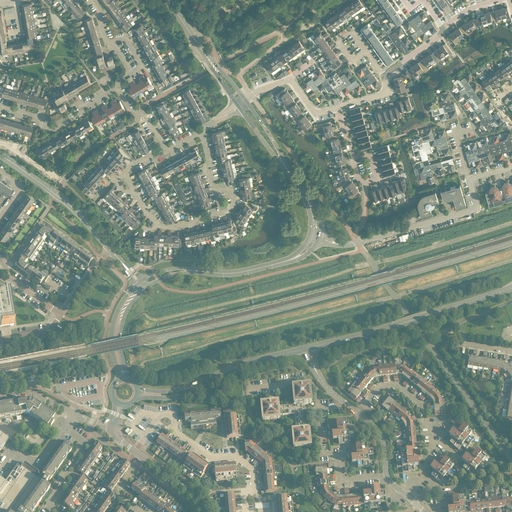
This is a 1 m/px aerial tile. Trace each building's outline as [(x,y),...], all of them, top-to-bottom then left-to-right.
[(73,0),(65,0),(64,2),(63,2),(65,5),(63,7),(64,9),(73,0)] [(70,10),(77,4),(73,0),(64,9),(66,10),(68,8),(70,10)] [(111,0),(106,4),(109,8),(119,1),(118,0),(117,0),(116,1),(114,0),(111,0)] [(359,0),(354,0),(354,1),(359,9),(364,6),(359,0)] [(451,0),(445,0),(440,4),(443,9),(450,3),(452,2),(451,0)] [(109,8),(112,13),(120,7),(118,4),(120,3),(119,1),(109,8)] [(354,1),(349,4),(355,12),(359,9),(354,1)] [(383,8),(386,12),(393,7),(390,2),(383,8)] [(454,8),(450,3),(443,9),(446,13),(454,8)] [(81,8),(77,4),(70,10),(73,13),(71,15),(72,17),(81,8)] [(349,4),(345,7),(351,15),(355,12),(349,4)] [(497,19),(502,18),(498,6),(497,7),(498,9),(494,10),(494,11),(492,11),(495,23),(498,22),(497,19)] [(500,6),(498,6),(502,18),(506,16),(507,19),(510,18),(507,7),(504,8),(504,7),(501,8),(500,6)] [(112,13),(115,17),(126,10),(124,8),(122,10),(120,7),(112,13)] [(345,7),(341,10),(347,18),(351,15),(345,7)] [(386,12),(389,16),(396,11),(393,7),(386,12)] [(81,8),(72,17),(73,18),(75,16),(78,19),(85,12),(81,8)] [(115,17),(118,22),(126,16),(124,13),(126,11),(126,10),(115,17)] [(341,10),(337,13),(343,21),(347,18),(341,10)] [(483,23),(487,22),(484,10),(482,11),(483,11),(482,12),(482,14),(480,14),(480,15),(477,16),(478,17),(476,18),(480,27),(483,26),(483,23)] [(492,23),(495,23),(492,11),(490,12),(489,11),(486,12),(485,10),(484,10),(487,22),(492,21),(492,23)] [(389,16),(392,21),(399,16),(396,11),(389,16)] [(423,11),(414,18),(420,28),(425,24),(422,19),(427,16),(423,11)] [(337,13),(333,16),(339,24),(343,21),(337,13)] [(118,22),(121,26),(132,18),(131,17),(128,19),(126,16),(118,22)] [(333,16),(329,19),(335,27),(339,24),(333,16)] [(399,16),(392,21),(395,25),(403,20),(399,16)] [(83,22),(84,26),(93,23),(92,17),(83,20),(79,21),(80,23),(83,22)] [(478,29),(480,27),(476,18),(474,19),(474,17),(471,19),(471,18),(468,21),(467,18),(465,19),(472,29),(476,26),(478,29)] [(133,20),(132,18),(121,26),(125,31),(133,25),(130,22),(133,20)] [(412,26),(416,31),(420,28),(414,18),(404,25),(408,30),(412,26)] [(330,30),(335,27),(329,19),(324,22),(330,30)] [(468,32),(472,29),(465,19),(464,20),(465,22),(463,24),(463,25),(461,26),(468,36),(470,34),(468,32)] [(425,24),(420,28),(424,32),(429,29),(432,34),(437,30),(430,20),(425,24)] [(82,30),(83,32),(95,28),(93,23),(84,26),(85,29),(82,30)] [(360,29),(364,34),(371,28),(368,24),(360,29)] [(135,31),(136,35),(137,35),(144,30),(141,25),(134,29),(133,28),(128,31),(130,34),(135,31)] [(453,28),(460,38),(464,35),(465,38),(468,36),(461,26),(459,28),(459,27),(456,29),(454,27),(453,28)] [(374,33),(371,28),(364,34),(367,38),(374,33)] [(390,35),(397,44),(402,41),(399,36),(403,33),(400,28),(390,35)] [(428,37),(424,32),(420,28),(416,31),(411,34),(414,39),(419,36),(423,41),(428,37)] [(456,41),(460,38),(453,28),(452,29),(453,31),(450,33),(451,34),(448,35),(455,45),(458,43),(456,41)] [(147,35),(144,30),(137,35),(136,35),(134,36),(135,38),(138,36),(139,40),(147,35)] [(86,40),(86,42),(98,38),(97,33),(87,36),(88,39),(86,40)] [(312,39),(315,43),(323,37),(320,33),(314,37),(313,34),(309,37),(310,40),(312,39)] [(377,37),(374,33),(367,38),(370,42),(377,37)] [(150,40),(147,35),(139,40),(137,41),(138,43),(140,41),(142,44),(142,45),(150,40)] [(315,43),(318,47),(326,41),(323,37),(315,43)] [(380,42),(377,37),(370,42),(373,47),(380,42)] [(407,37),(402,41),(397,44),(404,54),(409,50),(406,46),(410,42),(407,37)] [(143,46),(145,49),(153,45),(150,40),(142,45),(142,44),(140,46),(141,48),(143,46)] [(299,40),(294,43),(300,51),(305,48),(299,40)] [(318,47),(321,51),(329,45),(326,41),(318,47)] [(383,46),(380,42),(373,47),(376,51),(383,46)] [(89,50),(89,52),(101,49),(100,43),(91,46),(92,49),(89,50)] [(296,54),(300,51),(294,43),(290,46),(296,54)] [(438,44),(437,45),(444,55),(448,52),(449,54),(452,53),(445,43),(443,45),(443,44),(440,46),(438,44)] [(154,44),(153,45),(145,49),(143,51),(144,53),(146,51),(148,54),(155,50),(157,49),(154,44)] [(321,51),(324,55),(332,49),(329,45),(321,51)] [(435,51),(433,52),(439,62),(442,60),(440,57),(444,55),(437,45),(436,46),(437,48),(434,50),(435,51)] [(292,57),(296,54),(290,46),(286,49),(292,57)] [(387,50),(383,46),(376,51),(379,56),(387,50)] [(94,57),(95,56),(103,54),(101,49),(89,52),(90,54),(93,53),(94,57)] [(288,60),(292,57),(286,49),(282,52),(288,60)] [(324,55),(327,59),(335,54),(332,49),(324,55)] [(149,56),(151,59),(158,55),(155,50),(148,54),(145,56),(147,58),(149,56)] [(390,55),(387,50),(379,56),(382,60),(390,55)] [(284,63),(288,60),(282,52),(278,55),(284,63)] [(426,53),(425,54),(432,64),(435,61),(437,63),(439,62),(433,52),(431,54),(430,53),(427,55),(426,53)] [(95,56),(96,59),(93,60),(94,62),(94,64),(97,63),(98,67),(106,64),(107,67),(101,68),(102,71),(104,71),(111,69),(112,68),(111,65),(115,64),(113,56),(104,59),(103,54),(95,56)] [(327,59),(330,63),(338,58),(335,54),(327,59)] [(422,59),(420,61),(427,70),(429,69),(428,66),(432,64),(425,54),(423,55),(425,57),(422,59)] [(160,61),(161,60),(158,55),(151,59),(148,61),(149,63),(152,61),(154,64),(160,61)] [(280,66),(284,63),(278,55),(274,58),(280,66)] [(393,59),(390,55),(382,60),(386,65),(393,59)] [(270,61),(275,69),(280,66),(274,58),(270,61)] [(338,58),(330,63),(333,68),(341,62),(338,58)] [(155,70),(162,66),(160,61),(154,64),(152,65),(150,67),(151,68),(153,67),(155,70)] [(271,72),(275,69),(270,61),(265,64),(271,72)] [(413,62),(412,63),(419,72),(423,70),(425,72),(427,70),(420,61),(418,62),(415,64),(413,62)] [(410,68),(408,70),(410,73),(415,79),(417,78),(415,75),(419,72),(412,63),(411,64),(412,66),(410,68)] [(507,74),(509,72),(504,65),(503,63),(498,66),(500,68),(505,76),(506,77),(507,79),(509,77),(507,74)] [(365,73),(368,78),(373,74),(366,65),(356,72),(360,77),(365,73)] [(156,72),(158,75),(165,71),(162,66),(155,70),(152,72),(153,73),(156,72)] [(501,79),(505,76),(500,68),(495,72),(501,79)] [(317,86),(326,79),(320,69),(315,73),(318,78),(313,81),(317,86)] [(343,82),(346,86),(351,83),(348,78),(352,75),(349,70),(345,72),(339,77),(343,82)] [(498,81),(501,79),(495,72),(494,70),(489,73),(490,73),(498,85),(500,84),(498,81)] [(168,76),(165,71),(158,75),(155,76),(156,78),(159,77),(161,80),(168,76)] [(84,76),(81,78),(86,86),(91,83),(86,75),(84,72),(83,73),(84,76)] [(333,88),(343,82),(339,77),(336,72),(331,76),(334,80),(330,84),(333,88)] [(485,76),(492,85),(494,83),(497,86),(498,85),(490,73),(485,76)] [(368,78),(363,81),(367,86),(372,83),(375,88),(380,84),(373,74),(368,78)] [(460,81),(465,88),(466,90),(471,87),(468,82),(473,79),(469,74),(460,81)] [(143,75),(141,76),(147,87),(152,84),(147,77),(145,78),(143,75)] [(170,75),(168,76),(161,80),(158,81),(159,83),(162,82),(164,85),(173,80),(170,75)] [(392,85),(393,87),(404,84),(403,79),(406,78),(405,75),(394,78),(394,81),(395,85),(392,85)] [(147,87),(141,76),(138,78),(140,81),(138,82),(142,90),(147,87)] [(489,87),(492,85),(485,76),(481,80),(489,92),(491,90),(490,88),(489,87)] [(75,81),(72,83),(77,91),(81,89),(75,77),(73,79),(75,81)] [(77,77),(75,77),(81,89),(86,86),(81,78),(78,79),(77,77)] [(310,87),(314,92),(319,88),(317,86),(313,81),(312,78),(302,85),(306,90),(310,87)] [(457,87),(460,91),(465,88),(460,81),(458,78),(448,85),(450,88),(452,90),(457,87)] [(317,86),(319,88),(320,91),(325,87),(328,92),(333,89),(333,88),(330,84),(328,81),(326,79),(317,86)] [(356,79),(351,83),(346,86),(350,91),(354,88),(358,93),(363,89),(356,79)] [(134,80),(131,82),(138,93),(142,90),(138,82),(136,84),(134,80)] [(67,82),(65,83),(72,94),(77,91),(72,83),(69,85),(67,82)] [(133,96),(138,93),(131,82),(129,83),(131,86),(129,88),(132,95),(133,96)] [(343,82),(333,88),(333,89),(337,93),(341,90),(345,95),(350,91),(346,86),(343,82)] [(62,89),(63,90),(63,89),(67,97),(72,94),(65,83),(64,84),(66,87),(62,89)] [(466,90),(472,97),(473,100),(478,96),(475,92),(479,89),(480,88),(479,87),(476,83),(471,87),(466,90)] [(405,88),(404,84),(393,87),(393,88),(396,88),(397,91),(398,94),(409,90),(408,87),(405,88)] [(7,97),(12,99),(16,86),(14,86),(13,89),(10,88),(7,97)] [(280,101),(282,100),(292,93),(291,91),(289,93),(287,90),(286,90),(285,88),(275,95),(277,97),(278,97),(280,101)] [(326,98),(320,91),(319,88),(314,92),(309,95),(312,100),(317,96),(321,101),(326,98)] [(463,96),(467,101),(472,97),(466,90),(465,88),(460,91),(455,95),(457,97),(459,100),(463,96)] [(17,100),(23,102),(26,89),(24,89),(23,92),(20,91),(17,100)] [(63,99),(67,97),(63,89),(63,90),(60,91),(59,89),(57,90),(55,91),(57,93),(53,95),(58,102),(56,103),(53,99),(50,100),(51,102),(54,108),(56,109),(58,108),(60,111),(67,107),(63,99)] [(192,95),(195,93),(194,91),(191,93),(189,89),(182,94),(185,99),(192,95)] [(438,102),(440,107),(442,107),(451,104),(447,91),(441,92),(443,100),(438,102)] [(28,103),(33,105),(37,92),(35,92),(34,95),(30,94),(28,103)] [(283,105),(284,107),(294,101),(292,99),(293,98),(291,95),(293,94),(292,93),(282,100),(285,103),(283,105)] [(478,96),(473,100),(478,107),(480,109),(485,106),(482,101),(486,98),(483,93),(478,96)] [(44,98),(41,97),(38,106),(44,108),(46,100),(47,96),(45,95),(44,98)] [(185,99),(187,104),(195,100),(198,98),(197,96),(194,98),(192,95),(185,99)] [(431,110),(440,107),(438,102),(436,96),(431,98),(432,103),(427,105),(428,111),(431,110)] [(470,106),(474,110),(478,107),(473,100),(472,97),(467,101),(462,104),(464,107),(465,109),(466,109),(470,106)] [(408,98),(402,99),(405,109),(411,108),(408,98)] [(115,99),(113,100),(120,113),(125,110),(124,108),(120,101),(117,102),(115,99)] [(399,111),(400,111),(405,109),(402,99),(396,101),(397,106),(398,106),(399,111)] [(116,116),(120,113),(113,100),(111,101),(113,105),(110,106),(115,114),(116,116)] [(187,104),(190,109),(198,105),(200,103),(199,102),(197,103),(195,100),(187,104)] [(157,109),(159,112),(167,108),(163,101),(156,104),(157,106),(156,107),(157,107),(154,108),(155,110),(157,109)] [(288,108),(291,112),(301,105),(300,104),(298,105),(296,102),(295,103),(294,101),(284,107),(286,110),(288,108)] [(485,106),(480,109),(485,116),(487,119),(492,115),(488,111),(493,107),(490,102),(485,106)] [(451,104),(442,107),(444,112),(450,111),(451,116),(457,115),(454,103),(451,104)] [(106,104),(104,106),(110,117),(115,114),(110,106),(108,107),(106,104)] [(190,109),(193,114),(200,110),(203,108),(202,107),(199,108),(198,105),(190,109)] [(292,117),(293,120),(303,113),(301,111),(302,111),(300,108),(302,106),(301,105),(291,112),(294,116),(292,117)] [(101,112),(105,119),(110,117),(104,106),(101,107),(103,110),(101,112)] [(350,109),(351,115),(361,112),(360,106),(350,109)] [(401,116),(400,111),(399,111),(398,106),(397,106),(392,107),(395,117),(401,116)] [(389,119),(395,117),(392,107),(386,109),(389,119)] [(440,107),(431,110),(432,112),(433,116),(438,114),(440,120),(446,118),(444,112),(442,107),(440,107)] [(477,115),(480,120),(485,116),(480,109),(478,107),(474,110),(469,114),(470,116),(472,119),(477,115)] [(169,113),(167,108),(159,112),(156,113),(157,115),(160,114),(162,117),(169,113)] [(383,121),(389,119),(386,109),(380,111),(383,121)] [(107,121),(105,119),(101,112),(99,113),(97,110),(94,111),(101,122),(102,124),(107,121)] [(200,110),(193,114),(195,119),(206,113),(205,112),(202,113),(200,110)] [(101,122),(94,111),(92,112),(94,116),(91,117),(96,125),(101,122)] [(383,121),(380,111),(374,112),(377,122),(383,121)] [(351,115),(353,121),(363,118),(361,112),(351,115)] [(497,112),(492,115),(487,119),(491,124),(495,120),(499,125),(504,122),(497,112)] [(165,122),(172,118),(169,113),(162,117),(159,118),(160,120),(163,119),(165,122)] [(208,118),(206,113),(195,119),(198,124),(206,120),(208,118)] [(297,120),(300,124),(310,117),(309,116),(307,118),(305,115),(304,115),(303,113),(293,120),(295,122),(297,120)] [(491,124),(487,119),(485,116),(480,120),(476,123),(479,128),(484,125),(487,130),(491,127),(492,126),(491,124)] [(174,117),(172,118),(165,122),(162,123),(163,125),(166,124),(167,127),(175,123),(177,122),(174,117)] [(311,119),(310,117),(300,124),(303,128),(300,130),(302,132),(312,126),(310,123),(311,123),(309,120),(311,119)] [(82,119),(88,129),(89,128),(89,129),(91,130),(93,128),(89,120),(86,121),(86,120),(85,118),(82,119)] [(365,124),(363,118),(353,121),(355,127),(365,124)] [(81,124),(79,125),(83,132),(84,131),(84,132),(86,132),(87,132),(87,130),(88,129),(82,119),(79,121),(80,123),(81,123),(81,124)] [(12,121),(7,120),(4,129),(8,130),(7,133),(9,134),(12,121)] [(18,123),(12,121),(9,134),(11,134),(11,131),(15,132),(18,123)] [(322,127),(323,131),(335,128),(334,126),(332,127),(331,124),(330,124),(329,121),(318,124),(319,127),(322,127)] [(83,132),(79,125),(77,127),(76,126),(77,125),(75,123),(73,125),(78,135),(80,137),(84,134),(83,132)] [(170,132),(178,128),(175,123),(167,127),(165,128),(166,130),(168,129),(170,132)] [(28,126),(23,124),(19,137),(21,137),(22,134),(25,135),(28,126)] [(366,129),(365,124),(355,127),(356,132),(366,129)] [(72,129),(70,131),(74,137),(78,135),(73,125),(70,127),(71,129),(71,128),(72,129)] [(33,127),(28,126),(25,135),(29,136),(28,139),(30,140),(31,136),(33,127)] [(427,135),(421,136),(423,142),(434,139),(431,127),(425,129),(427,135)] [(180,133),(178,128),(170,132),(167,133),(168,135),(171,134),(173,137),(180,133)] [(335,128),(323,131),(324,136),(322,136),(322,140),(326,139),(326,138),(334,136),(333,134),(334,133),(333,130),(335,129),(335,128)] [(74,137),(70,131),(68,132),(67,131),(66,129),(63,130),(69,140),(74,137)] [(131,134),(133,139),(141,135),(144,133),(143,132),(140,133),(138,129),(131,134)] [(358,138),(368,135),(366,129),(356,132),(358,138)] [(63,135),(60,136),(64,143),(65,144),(70,142),(69,140),(63,130),(60,132),(62,134),(63,135)] [(440,137),(434,139),(436,145),(447,141),(444,130),(438,131),(440,137)] [(499,141),(501,147),(511,143),(509,132),(503,134),(504,140),(499,141)] [(64,143),(60,136),(58,137),(58,136),(57,134),(54,136),(60,145),(64,143)] [(141,135),(133,139),(136,144),(144,140),(146,138),(145,137),(143,138),(141,135)] [(329,140),(331,145),(342,141),(342,140),(339,141),(338,137),(337,135),(334,136),(326,138),(326,139),(327,141),(329,140)] [(370,141),(368,135),(358,138),(360,144),(370,141)] [(488,144),(489,150),(501,147),(499,141),(497,135),(492,137),(493,143),(488,144)] [(53,140),(51,142),(55,148),(60,145),(54,136),(51,137),(52,139),(53,139),(53,140)] [(412,145),(413,151),(425,148),(423,142),(421,136),(416,138),(414,139),(415,144),(412,145)] [(434,139),(423,142),(425,148),(426,153),(432,152),(430,146),(436,145),(434,139)] [(477,148),(478,153),(489,150),(488,144),(486,139),(483,139),(480,140),(482,146),(477,148)] [(48,140),(45,141),(50,151),(55,148),(51,142),(49,143),(48,142),(49,142),(48,140)] [(144,140),(136,144),(134,145),(137,150),(139,149),(146,145),(149,143),(148,142),(145,143),(144,140)] [(52,153),(50,151),(45,141),(42,143),(43,145),(44,146),(42,147),(47,156),(52,153)] [(342,141),(331,145),(332,149),(329,150),(330,153),(341,150),(341,147),(340,144),(343,143),(342,141)] [(370,141),(360,144),(361,150),(371,147),(370,141)] [(447,141),(436,145),(437,150),(443,149),(445,154),(448,153),(451,152),(447,141)] [(465,151),(467,157),(478,153),(477,148),(475,142),(472,143),(469,144),(471,149),(465,151)] [(511,155),(511,143),(501,147),(502,153),(508,151),(509,157),(511,155)] [(379,153),(389,150),(387,144),(377,147),(379,153)] [(47,156),(42,147),(40,148),(39,147),(38,145),(35,147),(42,158),(43,158),(47,156)] [(146,145),(139,149),(142,154),(149,150),(152,148),(151,147),(148,148),(146,145)] [(191,153),(195,160),(200,157),(196,150),(194,147),(193,148),(194,151),(191,153)] [(504,158),(502,153),(501,147),(489,150),(491,156),(497,154),(498,160),(504,158)] [(426,153),(425,148),(413,151),(415,157),(421,155),(422,161),(428,159),(426,153)] [(119,149),(115,153),(123,160),(125,157),(128,160),(130,159),(119,149)] [(195,160),(191,153),(189,150),(188,151),(189,154),(186,155),(190,163),(195,160)] [(334,155),(335,159),(346,156),(346,154),(344,155),(343,152),(342,152),(341,150),(330,153),(331,156),(334,155)] [(379,153),(380,159),(390,156),(389,150),(379,153)] [(492,157),(491,156),(489,150),(478,153),(480,159),(485,158),(487,163),(493,161),(492,160),(492,157)] [(115,153),(112,156),(123,166),(124,165),(121,162),(123,160),(115,153)] [(190,163),(186,155),(184,153),(183,154),(184,156),(181,158),(185,166),(190,163)] [(480,159),(478,153),(467,157),(468,162),(474,161),(476,166),(482,165),(481,161),(480,159)] [(185,166),(181,158),(179,155),(178,156),(179,159),(176,161),(180,168),(185,166)] [(112,156),(109,160),(117,167),(119,165),(122,167),(123,166),(112,156)] [(346,156),(335,159),(336,164),(333,165),(334,167),(346,164),(345,162),(344,158),(347,158),(346,156)] [(390,156),(380,159),(382,165),(392,162),(390,156)] [(180,168),(176,161),(174,158),(173,159),(174,162),(171,163),(175,171),(180,168)] [(452,158),(441,161),(442,167),(448,165),(449,171),(455,169),(452,158)] [(420,174),(431,170),(430,164),(428,159),(422,161),(424,166),(418,168),(420,174)] [(109,160),(106,163),(116,173),(118,172),(115,169),(117,167),(109,160)] [(169,164),(166,166),(170,174),(175,171),(171,163),(169,161),(168,162),(169,164)] [(441,161),(430,164),(431,170),(437,169),(438,174),(442,173),(444,173),(442,167),(441,161)] [(382,165),(384,171),(394,168),(392,162),(382,165)] [(106,174),(108,172),(102,167),(103,167),(99,163),(96,167),(97,169),(108,178),(109,177),(106,174)] [(115,174),(116,173),(106,163),(103,167),(102,167),(108,172),(110,174),(112,172),(115,174)] [(166,166),(164,164),(163,165),(164,167),(161,169),(165,177),(170,174),(166,166)] [(338,169),(339,174),(351,171),(350,169),(348,170),(347,166),(346,167),(346,164),(334,167),(335,170),(338,169)] [(147,168),(142,171),(138,173),(139,176),(136,178),(137,179),(149,172),(147,168)] [(394,168),(384,171),(385,177),(395,174),(394,168)] [(97,169),(94,172),(102,179),(104,177),(107,180),(108,178),(97,169)] [(190,180),(191,180),(200,177),(199,174),(203,172),(202,170),(187,176),(189,181),(190,180)] [(434,181),(431,170),(420,174),(421,179),(427,178),(429,183),(434,181)] [(341,183),(350,179),(349,176),(350,176),(349,173),(351,172),(351,171),(339,174),(340,178),(338,179),(339,182),(340,182),(341,183)] [(94,172),(91,176),(101,185),(103,184),(100,182),(102,179),(94,172)] [(141,179),(143,182),(152,176),(149,172),(137,179),(137,181),(141,179)] [(399,175),(397,175),(398,178),(398,180),(401,190),(407,188),(404,178),(400,179),(399,175)] [(91,176),(87,179),(95,186),(97,184),(100,187),(101,185),(91,176)] [(154,181),(152,176),(143,182),(144,184),(140,186),(141,188),(154,181)] [(200,177),(191,180),(192,185),(206,180),(205,178),(201,180),(200,177)] [(87,179),(84,183),(95,193),(96,191),(93,189),(95,186),(87,179)] [(351,181),(350,179),(341,183),(341,185),(340,185),(342,188),(344,186),(347,190),(357,183),(356,182),(354,183),(352,181),(351,181)] [(191,190),(194,189),(204,186),(203,183),(206,181),(206,180),(192,185),(190,186),(191,190)] [(396,191),(401,190),(398,180),(392,182),(393,184),(395,192),(396,191)] [(154,181),(141,188),(142,189),(146,187),(147,190),(156,185),(154,181)] [(498,189),(502,202),(506,201),(511,199),(511,188),(511,185),(511,184),(508,182),(504,183),(502,186),(502,188),(498,189)] [(0,186),(0,191),(2,193),(8,185),(7,184),(6,185),(3,183),(0,186)] [(94,194),(95,193),(84,183),(81,187),(89,194),(91,191),(94,194)] [(351,200),(357,196),(355,194),(359,191),(357,189),(358,189),(356,186),(358,184),(357,183),(347,190),(350,194),(347,196),(351,200)] [(396,194),(396,191),(395,192),(393,184),(387,186),(390,196),(396,194)] [(10,186),(8,185),(2,193),(7,197),(13,189),(9,187),(10,186)] [(159,189),(156,185),(147,190),(149,193),(145,195),(146,196),(159,189)] [(443,201),(449,199),(449,200),(450,200),(450,201),(451,201),(452,202),(453,202),(454,202),(455,207),(466,204),(460,185),(440,190),(443,201)] [(498,189),(498,187),(494,185),(491,187),(489,190),(489,192),(485,193),(487,199),(486,199),(487,201),(489,206),(493,205),(502,202),(498,189)] [(103,197),(107,200),(114,193),(112,190),(114,187),(113,186),(103,197)] [(204,186),(194,189),(195,194),(209,189),(208,187),(205,189),(204,186)] [(384,197),(390,196),(387,186),(382,187),(384,197)] [(376,189),(379,199),(384,197),(382,187),(376,189)] [(152,199),(154,197),(161,193),(159,189),(146,196),(147,198),(150,196),(152,199)] [(195,194),(197,198),(207,195),(206,192),(210,190),(209,189),(195,194)] [(373,201),(379,199),(376,189),(370,191),(373,201)] [(254,191),(238,194),(238,196),(242,195),(242,198),(250,197),(251,199),(256,198),(254,191)] [(107,200),(111,204),(120,193),(119,192),(116,195),(114,193),(107,200)] [(152,202),(153,203),(166,196),(163,192),(161,193),(154,197),(156,200),(152,202)] [(434,204),(433,203),(438,202),(435,192),(425,195),(424,195),(423,196),(422,196),(422,197),(421,197),(420,198),(420,199),(419,199),(419,200),(419,201),(418,202),(418,203),(418,204),(418,205),(418,206),(418,207),(421,217),(431,214),(430,210),(431,209),(432,209),(432,208),(433,208),(433,207),(433,206),(434,205),(434,204)] [(113,208),(114,207),(121,199),(119,197),(122,194),(120,193),(111,204),(109,205),(113,208)] [(24,198),(32,204),(36,199),(28,194),(26,197),(25,196),(24,198)] [(197,198),(199,203),(212,198),(212,196),(208,198),(207,195),(197,198)] [(168,200),(166,196),(153,203),(154,205),(157,203),(159,205),(168,200)] [(32,204),(24,198),(23,199),(24,200),(21,203),(29,208),(32,204)] [(114,207),(118,210),(127,199),(126,198),(124,201),(121,199),(114,207)] [(213,199),(212,198),(199,203),(200,207),(210,204),(209,201),(213,199)] [(116,211),(120,215),(121,213),(126,207),(127,208),(129,206),(126,203),(129,200),(127,199),(118,210),(116,211)] [(170,205),(168,200),(159,205),(160,208),(157,210),(158,212),(170,205)] [(29,208),(21,203),(19,206),(17,204),(16,206),(17,207),(26,213),(29,208)] [(240,204),(239,205),(251,213),(254,209),(256,210),(258,207),(251,203),(250,206),(245,203),(243,206),(240,204)] [(172,204),(170,205),(158,212),(158,213),(162,211),(163,214),(173,209),(174,208),(172,204)] [(249,217),(251,213),(239,205),(238,206),(241,209),(240,211),(249,217)] [(15,212),(22,218),(26,213),(17,207),(16,209),(17,209),(15,212)] [(119,215),(123,219),(133,208),(131,207),(129,210),(127,208),(126,207),(121,213),(120,215),(119,215)] [(123,219),(126,222),(133,214),(131,212),(134,209),(133,208),(123,219)] [(175,213),(173,209),(163,214),(165,217),(161,219),(162,220),(175,213)] [(246,221),(249,217),(240,211),(238,214),(235,212),(234,213),(246,221)] [(11,216),(19,222),(22,218),(15,212),(13,215),(12,215),(11,216)] [(177,212),(175,213),(162,220),(163,221),(166,219),(168,223),(174,219),(175,220),(176,220),(180,218),(177,212)] [(126,222),(130,225),(140,214),(138,213),(136,216),(133,214),(126,222)] [(243,225),(246,221),(234,213),(233,214),(236,217),(234,220),(239,223),(241,224),(239,226),(244,229),(246,226),(243,225)] [(141,215),(140,214),(130,225),(134,228),(141,221),(138,218),(141,215)] [(8,222),(16,227),(19,222),(11,216),(9,218),(10,219),(8,222)] [(226,217),(225,217),(228,231),(233,230),(234,233),(237,232),(235,226),(233,223),(231,223),(231,220),(227,221),(226,217)] [(217,219),(215,219),(220,236),(224,235),(224,232),(221,222),(218,223),(217,219)] [(4,226),(12,232),(16,227),(8,222),(6,225),(5,224),(4,226)] [(208,224),(207,224),(210,239),(211,241),(215,240),(215,238),(212,224),(211,224),(212,227),(209,228),(208,224)] [(1,231),(9,236),(12,232),(4,226),(3,227),(4,228),(1,231)] [(199,226),(197,227),(201,241),(206,240),(203,229),(200,230),(199,226)] [(46,235),(51,239),(56,232),(53,230),(53,231),(47,227),(45,228),(46,235)] [(37,233),(35,236),(42,240),(46,235),(45,228),(42,228),(38,234),(37,233)] [(190,229),(188,229),(192,243),(196,242),(194,232),(191,232),(190,229)] [(0,237),(6,241),(9,237),(9,236),(1,231),(0,233),(0,237)] [(53,246),(55,244),(60,236),(57,234),(58,233),(56,232),(51,239),(49,243),(53,246)] [(140,248),(140,233),(139,233),(139,237),(135,237),(135,240),(134,240),(132,242),(132,244),(133,245),(135,245),(135,247),(140,248)] [(35,238),(33,241),(40,246),(44,242),(42,240),(35,236),(34,237),(35,238)] [(55,244),(59,247),(66,239),(64,238),(63,238),(60,236),(55,244)] [(59,247),(64,251),(70,243),(66,241),(67,240),(66,239),(59,247)] [(30,243),(29,245),(37,251),(40,246),(33,241),(31,244),(30,243)] [(64,251),(69,254),(75,245),(73,244),(73,245),(70,243),(64,251)] [(28,247),(26,250),(34,256),(37,251),(29,245),(27,247),(28,247)] [(69,254),(73,257),(79,250),(76,247),(76,246),(75,245),(69,254)] [(30,261),(34,256),(26,250),(24,253),(23,253),(22,254),(29,259),(28,259),(30,261)] [(77,262),(78,260),(84,252),(83,251),(82,252),(79,250),(73,257),(72,259),(77,262)] [(78,260),(83,264),(88,256),(85,254),(86,253),(84,252),(78,260)] [(29,259),(22,254),(20,257),(21,258),(17,263),(18,266),(25,265),(28,259),(29,259)] [(91,258),(88,256),(83,264),(88,267),(94,259),(92,257),(91,258)] [(25,265),(18,266),(18,269),(24,272),(23,273),(25,275),(30,269),(25,265)] [(31,267),(30,269),(25,275),(27,276),(28,276),(31,278),(36,270),(31,267)] [(41,273),(36,270),(31,278),(34,280),(33,281),(35,282),(41,273)] [(40,284),(43,281),(46,277),(48,279),(49,276),(42,271),(41,273),(35,282),(36,283),(37,283),(38,283),(40,285),(40,284)] [(0,327),(13,326),(7,288),(0,282),(0,327)] [(409,371),(405,368),(403,367),(400,375),(402,376),(404,377),(409,371)] [(373,369),(371,370),(375,378),(377,377),(379,376),(379,368),(378,368),(373,369)] [(369,371),(365,375),(365,376),(371,381),(373,379),(375,378),(371,370),(369,371)] [(410,370),(409,371),(404,377),(408,381),(415,373),(410,370)] [(419,377),(415,373),(408,381),(413,384),(419,377)] [(368,385),(371,381),(365,376),(365,375),(364,374),(360,379),(368,385)] [(423,380),(419,377),(413,384),(417,388),(423,380)] [(360,379),(357,383),(364,389),(368,385),(360,379)] [(417,388),(421,391),(427,383),(423,380),(417,388)] [(353,387),(357,390),(361,393),(364,389),(357,383),(354,387),(353,387)] [(432,387),(427,383),(421,391),(425,395),(432,387)] [(264,421),(278,420),(278,419),(279,419),(280,418),(280,417),(280,416),(295,415),(296,429),(294,430),(293,430),(292,431),(292,432),(292,439),(293,446),(293,447),(295,448),(309,447),(310,447),(312,445),(311,444),(312,444),(310,430),(310,429),(309,428),(308,428),(304,429),(302,408),(305,408),(305,405),(310,404),(311,404),(312,403),(312,402),(311,395),(311,388),(311,387),(309,386),(308,386),(294,387),(293,388),(292,389),(292,390),(294,406),(279,407),(279,403),(279,402),(277,401),(263,402),(262,403),(261,404),(261,405),(262,419),(262,420),(263,421),(264,421)] [(350,397),(357,390),(353,387),(354,387),(353,386),(346,394),(350,397)] [(436,390),(432,387),(425,395),(429,398),(434,392),(435,392),(436,390)] [(361,393),(357,390),(350,397),(355,401),(361,393)] [(434,392),(429,398),(431,399),(432,402),(440,398),(439,395),(435,392),(434,392)] [(387,397),(383,401),(391,407),(395,403),(387,397)] [(434,406),(439,405),(442,405),(441,400),(440,398),(432,402),(433,404),(434,406)] [(0,417),(26,414),(29,414),(47,427),(48,425),(50,426),(53,422),(51,420),(54,416),(36,403),(35,405),(32,402),(32,401),(31,400),(30,400),(29,400),(28,401),(24,402),(24,400),(0,404),(0,417)] [(388,412),(388,411),(391,407),(383,401),(380,405),(388,412)] [(395,403),(391,407),(388,411),(392,414),(399,406),(395,403)] [(392,414),(397,417),(403,410),(399,406),(392,414)] [(397,417),(401,421),(406,415),(407,413),(403,410),(397,417)] [(191,429),(212,427),(217,427),(216,419),(221,418),(220,411),(184,414),(185,422),(190,421),(191,429)] [(225,418),(226,423),(225,423),(225,425),(224,425),(225,432),(226,433),(227,433),(227,439),(243,437),(241,416),(231,417),(231,412),(223,413),(224,418),(225,418)] [(410,418),(406,415),(401,421),(403,422),(404,424),(411,420),(410,418)] [(412,422),(411,420),(404,424),(405,427),(405,429),(413,428),(412,422)] [(350,444),(350,438),(355,438),(354,426),(348,427),(348,422),(336,423),(338,434),(332,434),(333,440),(338,440),(339,445),(350,444)] [(463,426),(459,423),(455,428),(458,431),(463,426)] [(0,511),(31,511),(34,508),(35,509),(38,505),(41,501),(40,500),(43,496),(45,492),(46,493),(49,489),(47,487),(51,483),(49,482),(52,478),(51,477),(53,473),(56,470),(57,470),(60,466),(63,462),(66,458),(71,450),(67,448),(69,445),(66,443),(63,441),(62,440),(60,443),(55,450),(49,458),(46,462),(44,466),(38,474),(39,474),(41,476),(40,477),(38,480),(40,477),(37,475),(38,474),(36,472),(34,471),(31,468),(24,463),(21,467),(21,468),(17,465),(12,472),(10,475),(8,477),(8,478),(6,481),(0,477),(0,451),(1,450),(3,446),(6,442),(8,439),(10,440),(11,441),(13,441),(14,441),(14,440),(16,437),(16,435),(4,426),(2,427),(0,429),(0,428),(0,511)] [(458,451),(462,446),(466,450),(473,441),(469,438),(472,433),(463,426),(457,435),(452,431),(449,436),(453,439),(449,443),(454,447),(458,451)] [(161,446),(166,438),(162,435),(156,443),(161,446)] [(165,449),(170,441),(166,438),(161,446),(165,449)] [(169,452),(175,444),(170,441),(165,449),(169,452)] [(249,454),(255,446),(250,442),(244,442),(245,452),(247,452),(249,454)] [(101,454),(104,449),(102,448),(100,446),(96,444),(93,448),(101,454)] [(173,455),(179,447),(175,444),(169,452),(173,455)] [(367,445),(361,446),(356,446),(357,457),(351,458),(352,464),(357,463),(358,468),(369,467),(369,462),(374,461),(373,450),(367,451),(367,445)] [(255,446),(249,454),(253,457),(259,450),(255,446)] [(177,458),(183,450),(179,447),(173,455),(177,458)] [(101,454),(93,448),(90,453),(97,458),(101,454)] [(183,450),(177,458),(182,461),(187,453),(183,450)] [(259,450),(253,457),(257,460),(263,453),(259,450)] [(407,450),(400,451),(401,456),(396,457),(397,468),(402,468),(403,473),(414,472),(413,466),(419,466),(418,460),(413,461),(412,450),(407,450)] [(466,464),(463,468),(471,476),(475,471),(479,475),(486,466),(482,463),(485,459),(477,451),(470,460),(466,456),(462,461),(466,464)] [(97,458),(90,453),(87,457),(94,463),(97,458)] [(263,453),(257,460),(261,463),(267,456),(263,453)] [(193,454),(183,467),(200,479),(206,471),(208,472),(212,467),(205,463),(206,462),(205,461),(199,457),(198,456),(197,457),(193,454)] [(267,456),(261,463),(262,464),(263,467),(272,466),(271,459),(267,456)] [(441,456),(435,463),(438,466),(444,459),(441,456)] [(94,463),(87,457),(84,462),(91,467),(94,463)] [(445,459),(438,468),(434,464),(430,469),(434,472),(431,476),(440,483),(443,479),(447,483),(454,474),(450,471),(454,466),(445,459)] [(123,460),(120,464),(127,470),(130,465),(123,460)] [(91,467),(84,462),(80,466),(88,471),(91,467)] [(228,463),(225,463),(221,463),(221,464),(220,464),(220,465),(214,465),(216,482),(237,479),(235,463),(230,464),(230,463),(228,463)] [(120,464),(116,469),(124,474),(127,470),(120,464)] [(88,471),(80,466),(77,471),(85,476),(88,471)] [(116,469),(113,473),(121,478),(124,474),(116,469)] [(110,477),(118,483),(121,478),(113,473),(110,477)] [(77,480),(85,485),(88,481),(81,475),(77,480)] [(107,482),(115,487),(118,483),(110,477),(107,482)] [(85,485),(77,480),(74,484),(82,490),(85,485)] [(115,487),(107,482),(104,486),(111,492),(115,487)] [(131,489),(136,492),(141,485),(137,482),(131,489)] [(82,490),(74,484),(71,489),(79,494),(82,490)] [(136,492),(140,495),(140,496),(144,490),(146,488),(141,485),(136,492)] [(321,492),(322,495),(330,490),(329,488),(329,486),(321,487),(321,492)] [(363,493),(363,495),(364,505),(369,504),(370,509),(381,508),(381,503),(386,502),(385,491),(379,492),(379,486),(373,487),(374,492),(363,493)] [(79,494),(71,489),(68,493),(70,495),(75,499),(76,498),(79,494)] [(139,497),(143,501),(149,493),(144,490),(140,496),(140,495),(139,497)] [(323,497),(328,500),(333,494),(331,493),(330,490),(322,495),(323,497)] [(108,492),(104,496),(112,502),(115,497),(108,492)] [(143,501),(148,504),(153,496),(149,493),(143,501)] [(332,504),(334,505),(337,496),(335,496),(333,494),(328,500),(332,504)] [(67,499),(74,504),(78,500),(76,498),(75,499),(70,495),(67,499)] [(104,496),(101,501),(109,506),(112,502),(104,496)] [(157,499),(153,496),(148,504),(152,507),(157,499)] [(293,511),(293,508),(292,498),(282,499),(281,496),(275,497),(276,505),(275,505),(275,506),(275,511),(293,511)] [(470,511),(470,503),(469,502),(464,502),(464,497),(452,498),(453,509),(448,509),(448,511),(470,511)] [(74,504),(67,499),(63,504),(71,509),(74,504)] [(152,507),(156,510),(162,502),(157,499),(152,507)] [(101,501),(98,505),(106,510),(109,506),(101,501)] [(162,502),(156,510),(159,511),(161,511),(166,506),(162,502)]
